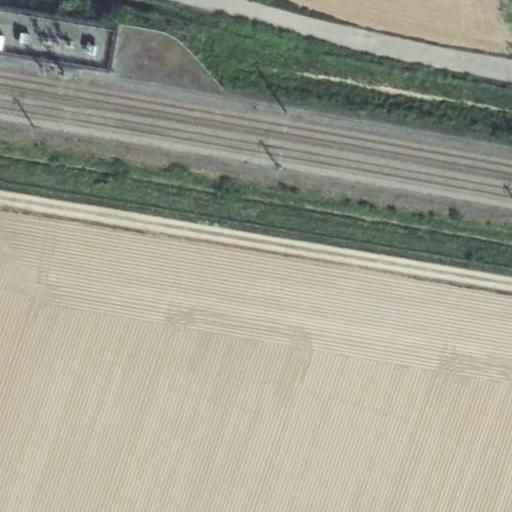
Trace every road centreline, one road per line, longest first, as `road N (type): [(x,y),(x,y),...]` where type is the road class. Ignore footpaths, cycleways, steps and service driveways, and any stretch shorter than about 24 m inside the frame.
road 1 (track): [(0,198),(511,285)]
road 2 (unclassified): [(212,0),(331,34),(511,69)]
